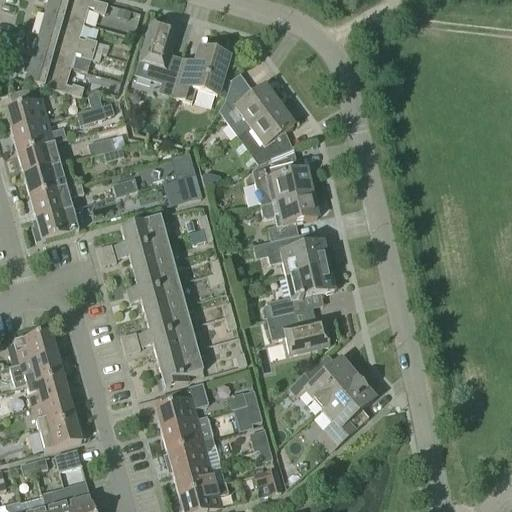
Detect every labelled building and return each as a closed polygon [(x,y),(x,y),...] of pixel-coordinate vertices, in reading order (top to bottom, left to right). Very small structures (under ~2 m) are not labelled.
[(75,0),(48,0),(44,17),(83,28),(87,12),(92,14),(92,16),(103,19),(106,9),(75,0)] [(44,17),(37,40),(93,56),(95,47),(84,43),(84,45),(78,44),(83,28),(44,17)] [(138,66),(133,80),(151,85),(172,92),(178,71),(180,64),(169,61),(176,36),(167,33),(149,28),(148,33),(138,66)] [(37,40),(31,63),(69,74),(74,58),(79,60),(79,62),(90,65),(93,56),(37,40)] [(215,101),(226,63),(198,54),(192,75),(178,71),(172,92),(169,103),(190,109),(194,95),(215,101)] [(65,90),(69,74),(31,63),(24,87),(80,102),(82,93),(71,89),(70,92),(65,90)] [(236,141),(277,110),(262,90),(252,98),(238,79),(230,85),(223,107),(217,117),(236,141)] [(90,115),(101,112),(97,99),(87,102),(90,115)] [(10,137),(46,127),(40,104),(3,114),(10,137)] [(101,112),(90,115),(94,126),(111,121),(108,110),(101,112)] [(292,130),(277,110),(236,141),(256,169),(269,164),(283,158),(273,144),(292,130)] [(10,137),(16,159),(52,149),(52,148),(65,144),(62,133),(49,137),(46,127),(10,137)] [(110,143),(99,146),(102,158),(113,155),(110,143)] [(16,159),(22,181),(67,168),(67,167),(58,170),(52,149),(16,159)] [(105,167),(122,162),(119,153),(113,155),(102,158),(105,167)] [(260,211),(310,199),(304,174),(296,176),(291,154),(283,158),(269,164),(270,168),(254,175),(251,176),(254,192),(261,202),(258,205),(260,211)] [(22,181),(28,203),(80,188),(79,186),(70,179),(67,168),(22,181)] [(191,169),(172,174),(175,185),(194,180),(191,169)] [(175,185),(170,187),(176,209),(200,203),(194,180),(175,185)] [(133,184),(112,190),(115,202),(125,199),(125,198),(136,195),(133,184)] [(28,203),(34,225),(71,215),(67,203),(83,199),(80,188),(28,203)] [(315,224),(310,199),(260,211),(262,221),(266,224),(272,222),(274,232),(266,234),(269,247),(297,241),(294,229),(315,224)] [(30,233),(35,249),(77,237),(71,215),(34,225),(36,231),(30,233)] [(200,234),(208,231),(205,219),(197,221),(200,234)] [(126,254),(164,244),(158,221),(119,232),(126,254)] [(208,231),(200,234),(203,246),(211,244),(208,231)] [(280,267),(284,282),(327,272),(321,248),(296,254),(293,242),(264,249),(268,270),(280,267)] [(164,244),(126,254),(131,276),(170,265),(164,244)] [(97,262),(113,258),(110,249),(95,253),(97,262)] [(113,258),(97,262),(100,271),(115,267),(113,258)] [(212,278),(220,275),(217,263),(209,265),(212,278)] [(170,265),(131,276),(137,298),(176,287),(170,265)] [(303,303),(332,296),(327,272),(284,282),(289,303),(267,308),(271,322),(305,314),(303,303)] [(220,275),(212,278),(205,280),(208,292),(223,288),(220,275)] [(176,287),(137,298),(143,320),(182,309),(176,287)] [(224,322),(232,319),(229,307),(220,309),(224,322)] [(182,309),(143,320),(150,342),(188,331),(182,309)] [(288,361),(327,352),(321,324),(295,330),(293,318),(265,325),(270,346),(284,343),(288,361)] [(232,319),(224,322),(227,334),(235,331),(232,319)] [(188,331),(150,342),(156,364),(194,353),(188,331)] [(49,337),(12,347),(13,349),(18,369),(55,359),(53,352),(57,351),(54,338),(49,339),(49,337)] [(122,350),(137,346),(135,337),(119,341),(122,350)] [(124,359),(139,355),(137,346),(122,350),(124,359)] [(185,380),(201,376),(194,353),(156,364),(164,393),(187,387),(185,380)] [(234,359),(237,371),(237,372),(246,370),(242,357),(234,359)] [(61,366),(57,367),(55,359),(18,369),(13,371),(8,372),(14,393),(24,390),(24,391),(61,381),(61,380),(65,379),(61,366)] [(304,397),(320,415),(356,385),(339,365),(322,380),(314,371),(289,393),(297,403),(304,397)] [(24,391),(31,413),(67,403),(61,381),(24,391)] [(353,421),(373,404),(356,385),(320,415),(331,428),(316,441),(329,456),(360,430),(353,421)] [(159,435),(206,423),(206,421),(196,424),(193,413),(207,410),(201,389),(184,393),(187,403),(153,413),(159,435)] [(256,409),(253,395),(242,398),(246,411),(236,414),(246,412),(256,409)] [(31,413),(37,435),(74,425),(73,425),(67,403),(31,413)] [(256,409),(246,412),(251,429),(260,426),(256,409)] [(159,435),(166,458),(212,445),(206,423),(159,435)] [(80,447),(78,440),(82,438),(78,424),(73,425),(74,425),(37,435),(43,457),(80,447)] [(253,457),(268,453),(265,439),(264,440),(263,435),(248,439),(253,457)] [(165,472),(169,471),(172,479),(208,469),(205,458),(209,457),(213,449),(212,445),(166,458),(166,459),(162,460),(165,472)] [(271,464),(268,453),(253,457),(255,468),(271,464)] [(57,477),(80,470),(75,454),(53,460),(57,477)] [(44,463),(31,467),(33,477),(46,473),(44,463)] [(22,480),(33,477),(31,467),(19,470),(22,480)] [(172,479),(178,501),(225,488),(224,487),(214,490),(208,469),(172,479)] [(270,499),(280,497),(277,484),(276,484),(273,474),(252,479),(255,491),(267,488),(270,499)] [(180,511),(219,511),(217,501),(227,499),(225,488),(178,501),(180,511)] [(66,511),(65,505),(54,508),(51,497),(40,499),(41,501),(43,511),(66,511)] [(91,511),(88,499),(65,505),(66,511),(91,511)] [(41,501),(18,507),(19,511),(43,511),(41,501)]
